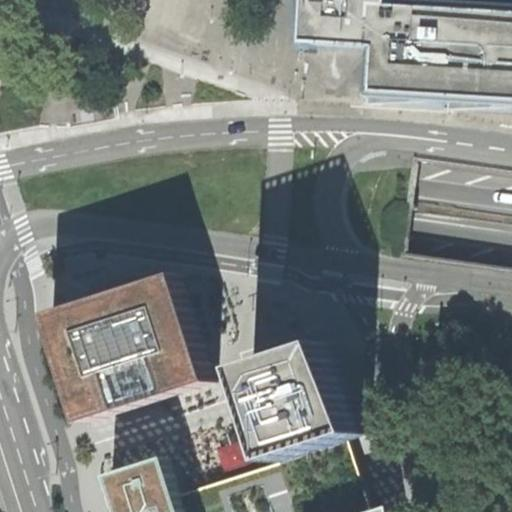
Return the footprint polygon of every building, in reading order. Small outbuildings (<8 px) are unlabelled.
[(187,25),(190,0),(123,0),(122,16),(187,25)] [(511,106),(511,0),(306,0),(305,43),(376,48),(371,97),(477,104),(511,106)] [(212,363),(184,273),(110,297),(97,301),(53,315),(88,425),(161,400),(209,385),(219,382),(212,363)] [(348,374),(335,342),(296,355),(253,369),(283,463),(352,441),(372,434),(348,374)] [(283,463),(184,495),(189,511),(374,511),(352,441),(283,463)] [(189,511),(184,495),(172,457),(112,476),(123,511),(189,511)]
